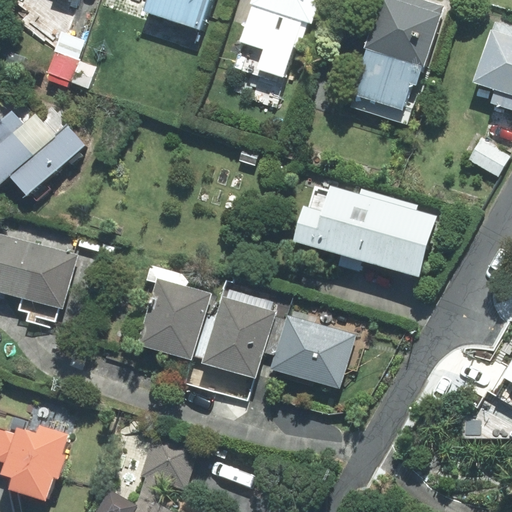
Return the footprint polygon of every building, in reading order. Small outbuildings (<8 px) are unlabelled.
[(205,34),(216,0),(149,0),(145,14),(205,34)] [(316,27),(324,0),(255,0),(242,44),(266,52),(260,71),(288,80),(305,24),(316,27)] [(447,7),(424,0),(382,0),(367,51),(369,52),(355,96),(406,112),(414,87),(420,89),(426,70),(427,70),(447,7)] [(511,28),(495,23),(475,85),(497,92),(493,105),(511,111),(511,28)] [(100,69),(82,61),(71,89),(89,96),(100,69)] [(30,199),(88,148),(70,127),(58,137),(38,115),(27,126),(15,112),(4,122),(0,117),(0,189),(0,190),(13,179),(30,199)] [(511,158),(483,141),(471,161),(499,178),(511,158)] [(306,208),(296,243),(343,257),(340,268),(362,274),(365,263),(423,280),(441,219),(418,212),(419,207),(363,191),(361,196),(333,188),(326,214),(306,208)] [(0,293),(66,311),(81,256),(0,234),(0,293)] [(195,364),(215,295),(160,279),(140,348),(195,364)] [(259,382),(279,313),(224,297),(204,366),(259,382)] [(289,316),(273,371),(342,391),(358,336),(289,316)] [(511,370),(508,378),(510,379),(496,402),(511,410),(511,370)] [(0,430),(0,477),(11,481),(11,479),(16,481),(12,492),(50,504),(58,481),(62,482),(70,457),(66,456),(72,436),(43,427),(40,436),(21,430),(19,436),(0,430)] [(202,448),(156,434),(142,478),(147,479),(141,499),(137,506),(111,491),(99,511),(174,511),(162,505),(168,486),(188,492),(202,448)]
